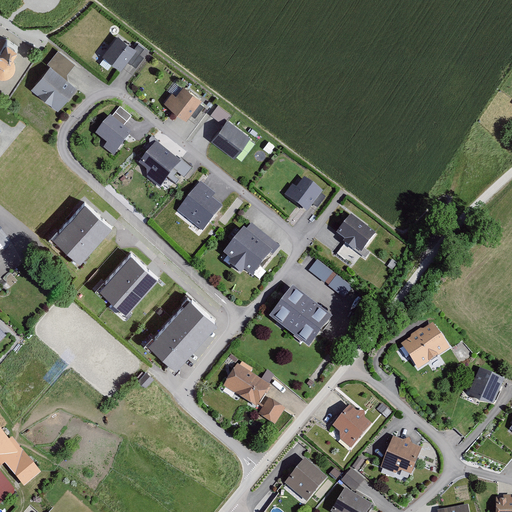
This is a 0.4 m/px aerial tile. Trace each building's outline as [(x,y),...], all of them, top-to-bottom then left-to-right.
[(0,85),(5,78),(11,77),(16,75),(19,70),(20,65),(17,60),(20,55),(23,57),(29,47),(15,38),(11,43),(0,35),(0,85)] [(140,45),(138,48),(122,37),(106,58),(122,71),(128,62),(136,68),(148,52),(140,45)] [(76,66),(59,53),(48,66),(51,69),(33,91),(60,112),(80,88),(67,78),(76,66)] [(190,121),(205,100),(187,87),(179,97),(175,94),(167,105),(190,121)] [(227,114),(220,107),(213,115),(220,122),(227,114)] [(132,119),(120,109),(98,135),(109,144),(105,149),(115,158),(135,135),(126,127),(132,119)] [(236,158),(252,137),(229,121),(213,142),(236,158)] [(183,162),(157,145),(143,167),(151,172),(147,178),(164,190),(183,162)] [(312,213),(326,193),(307,181),(301,190),(296,187),(289,197),(312,213)] [(216,197),(202,186),(179,213),(204,234),(224,210),(213,201),(216,197)] [(118,226),(93,202),(60,238),(86,261),(118,226)] [(379,235),(355,217),(339,238),(363,256),(379,235)] [(281,248),(250,225),(226,257),(236,264),(233,267),(244,275),(248,271),(258,278),(281,248)] [(164,278),(138,254),(105,289),(131,313),(164,278)] [(309,272),(346,298),(354,286),(318,260),(309,272)] [(336,318),(296,289),(274,320),(313,349),(336,318)] [(222,324),(194,299),(154,344),(181,369),(222,324)] [(451,350),(434,325),(405,345),(422,370),(451,350)] [(227,388),(261,408),(274,386),(240,366),(227,388)] [(506,382),(482,372),(472,395),(496,405),(506,382)] [(152,381),(145,373),(136,382),(143,389),(152,381)] [(286,409),(271,400),(261,416),(276,425),(286,409)] [(374,427),(352,408),(335,427),(343,434),(340,438),(353,450),(374,427)] [(0,467),(5,463),(24,486),(40,473),(12,438),(8,441),(0,430),(0,467)] [(385,470),(399,475),(403,472),(415,475),(424,448),(395,439),(385,470)] [(328,480),(307,462),(288,485),(309,503),(328,480)] [(330,475),(335,480),(340,476),(335,471),(330,475)] [(343,481),(355,491),(364,482),(352,471),(343,481)] [(1,473),(0,473),(0,504),(16,492),(1,473)] [(371,511),(374,507),(346,492),(335,511),(371,511)] [(511,511),(511,501),(501,501),(500,511),(511,511)]
